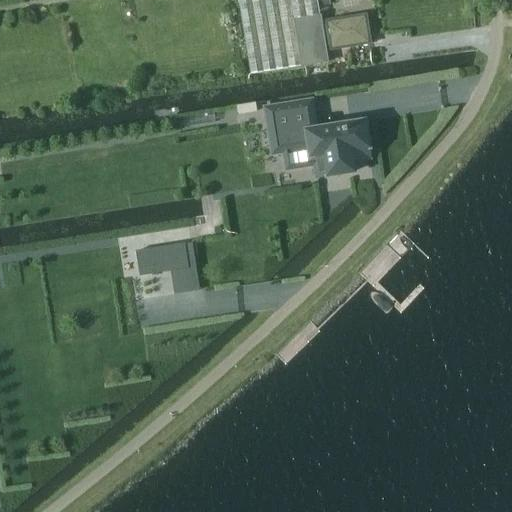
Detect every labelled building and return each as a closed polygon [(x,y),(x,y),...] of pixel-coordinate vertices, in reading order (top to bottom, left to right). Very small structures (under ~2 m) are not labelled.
[(237,0),(250,74),(326,62),(316,0),(237,0)] [(335,51),(375,44),(370,15),(330,22),(335,51)] [(313,99),(264,107),(271,156),(286,154),(310,150),(313,165),(315,180),(356,174),(354,162),(372,159),(366,120),(317,127),(313,99)] [(255,102),(237,105),(238,115),(257,112),(255,102)] [(180,246),(195,243),(189,215),(175,217),(180,246)] [(169,238),(121,245),(125,269),(173,261),(169,238)] [(0,380),(44,370),(41,357),(0,366),(0,380)]
